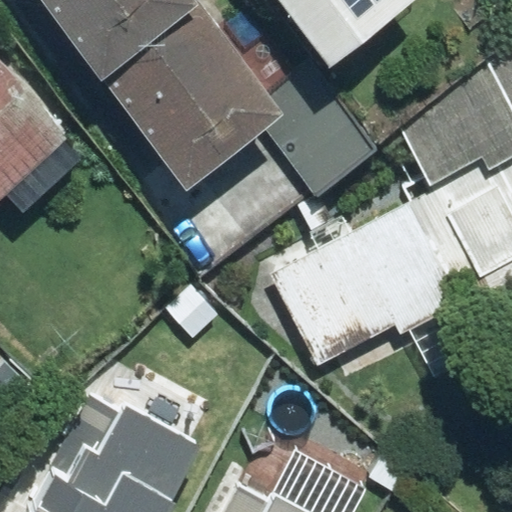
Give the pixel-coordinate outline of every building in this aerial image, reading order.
[(208,0),(56,0),(201,172),(267,116),(290,97),(208,0)] [(300,0),(338,47),(396,0),(300,0)] [(408,122),(433,173),(438,181),(271,266),(321,366),(481,285),(487,296),(511,283),(511,42),(423,88),(434,109),(408,122)] [(0,47),(0,188),(10,178),(31,198),(85,142),(0,47)] [(162,511),(203,429),(127,393),(88,474),(59,460),(33,511),(162,511)] [(333,511),(282,484),(266,511),(333,511)]
